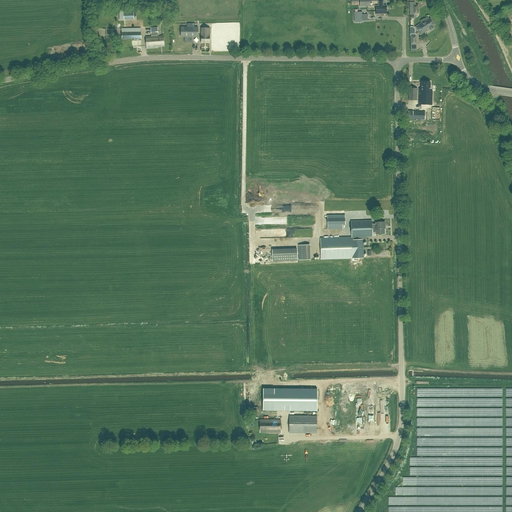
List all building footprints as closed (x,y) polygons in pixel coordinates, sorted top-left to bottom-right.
[(382,5),(382,1),(378,2),(378,6),(375,6),(376,14),(386,14),(386,5),(382,5)] [(415,5),(415,2),(409,3),(410,15),(419,14),(418,5),(415,5)] [(362,12),(354,12),(354,20),(357,20),(357,22),(362,22),(362,21),(368,21),(368,14),(362,15),(362,12)] [(428,18),(427,18),(425,19),(423,19),(421,21),(421,22),(421,23),(415,27),(420,35),(429,29),(430,31),(434,29),(432,26),(434,25),(431,20),(431,21),(430,19),(429,19),(428,18)] [(141,39),(141,28),(130,28),(130,29),(121,29),(121,39),(141,39)] [(198,37),(197,28),(181,28),(181,38),(187,38),(187,42),(192,42),(192,37),(198,37)] [(210,28),(201,28),(201,43),(209,43),(210,28)] [(164,46),(163,37),(146,38),(146,49),(158,48),(158,46),(164,46)] [(430,82),(421,82),(421,89),(419,89),(419,105),(431,105),(432,91),(429,91),(430,82)] [(417,89),(409,89),(409,101),(417,101),(417,89)] [(440,108),(432,108),(432,121),(440,121),(440,108)] [(425,112),(406,111),(406,120),(425,120),(425,112)] [(345,225),(345,216),(327,216),(327,226),(345,225)] [(371,224),(371,221),(351,222),(351,237),(321,238),(321,260),(363,258),(362,242),(367,242),(366,237),(372,237),(371,233),(375,233),(375,234),(383,234),(383,227),(384,226),(384,222),(375,222),(375,224),(371,224)] [(309,260),(309,245),(298,245),(299,260),(309,260)] [(297,261),(297,249),(272,250),(272,261),(297,261)] [(262,389),(262,411),(316,411),(316,389),(262,389)] [(316,416),(289,416),(289,433),(316,433),(316,416)] [(280,420),(259,420),(259,433),(281,433),(280,420)]
